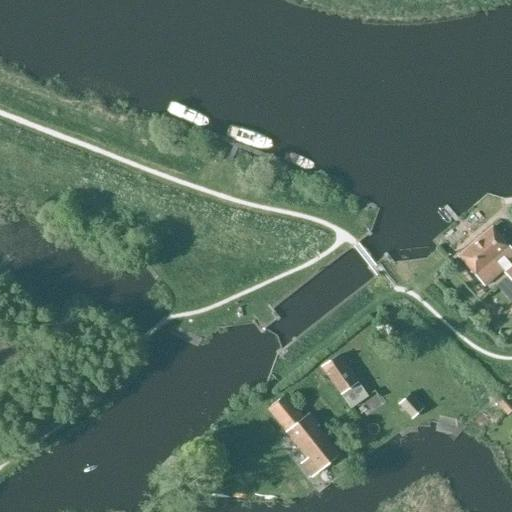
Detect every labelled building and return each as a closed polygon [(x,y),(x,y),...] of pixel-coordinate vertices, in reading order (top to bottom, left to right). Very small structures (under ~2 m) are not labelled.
[(457,256),(484,287),(502,272),(507,278),(511,283),(511,249),(492,226),(457,256)] [(511,303),(511,301),(511,283),(507,278),(496,286),(511,303)] [(358,383),(357,383),(338,355),(321,367),(340,395),(341,395),(350,409),(368,397),(358,383)] [(398,406),(412,420),(423,409),(409,395),(398,406)] [(312,479),(339,457),(308,418),(304,421),(285,397),(268,410),(287,435),(288,434),(307,459),(300,465),(312,479)]
